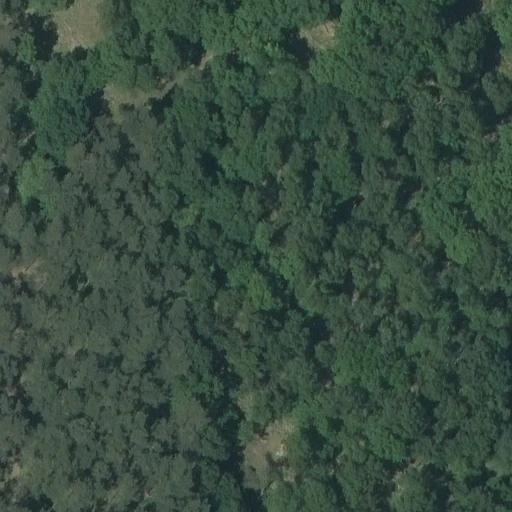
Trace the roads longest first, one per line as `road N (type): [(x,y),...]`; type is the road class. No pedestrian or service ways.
road 1 (track): [(9,226),(65,191),(186,65),(230,47),(280,40),(404,212),(455,259),(511,282)]
road 2 (track): [(19,511),(0,60)]
